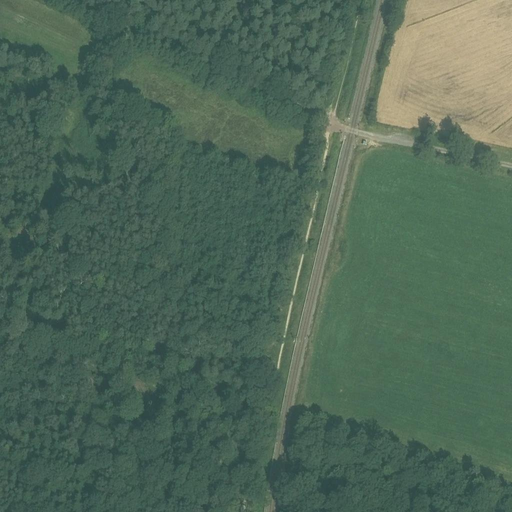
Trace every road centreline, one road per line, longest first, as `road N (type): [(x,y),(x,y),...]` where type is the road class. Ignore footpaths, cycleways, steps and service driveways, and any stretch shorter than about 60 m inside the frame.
road 1 (track): [(511,164),(362,130),(83,0)]
road 2 (track): [(0,342),(249,427)]
